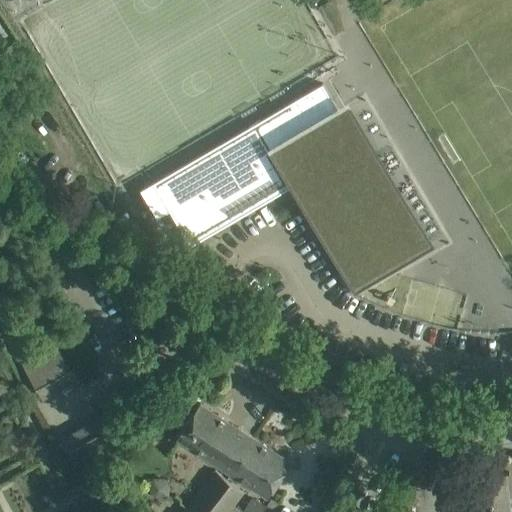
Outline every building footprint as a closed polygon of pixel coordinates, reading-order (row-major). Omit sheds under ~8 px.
[(157,217),(169,210),(190,245),(300,181),(361,284),(420,250),(322,83),(140,189),(157,217)] [(41,397),(58,388),(75,378),(54,339),(36,349),(20,358),(41,397)] [(177,438),(231,473),(253,437),(199,403),(177,438)] [(91,454),(93,452),(111,443),(98,420),(64,439),(70,449),(84,441),(91,454)] [(290,462),(253,437),(231,473),(268,497),(290,462)] [(133,458),(147,452),(142,441),(129,448),(133,458)] [(216,470),(183,511),(227,511),(243,491),(228,479),(216,470)] [(469,476),(472,511),(511,511),(511,504),(509,472),(469,476)] [(250,511),(262,511),(267,505),(252,496),(244,509),(250,511)]
